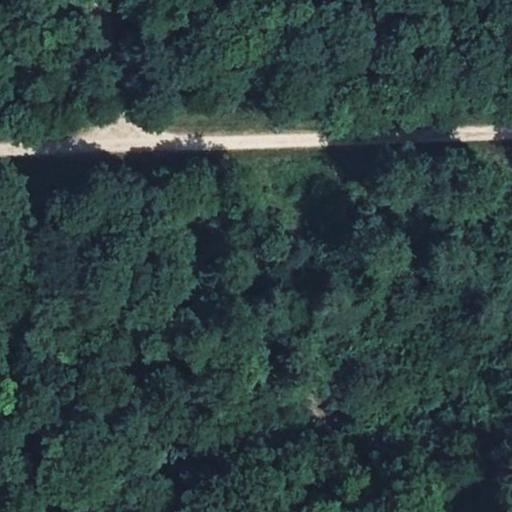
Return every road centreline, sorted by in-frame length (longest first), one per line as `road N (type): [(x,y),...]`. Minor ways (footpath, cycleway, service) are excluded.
road 1 (track): [(102,147),(511,139)]
road 2 (track): [(94,0),(102,147)]
